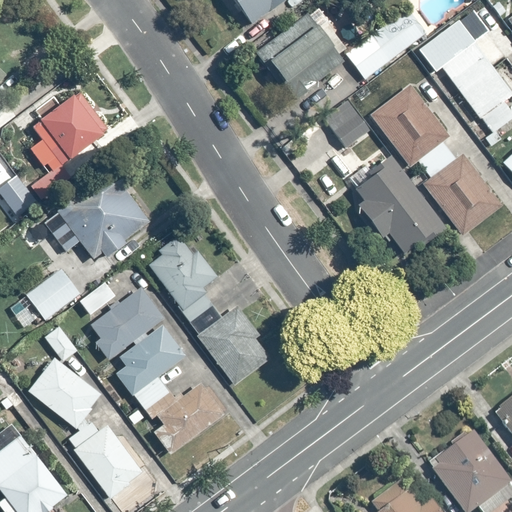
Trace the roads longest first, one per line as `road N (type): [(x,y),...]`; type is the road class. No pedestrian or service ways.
road 1 (residential): [(116,0),(383,391)]
road 2 (tertiary): [(383,391),(247,492)]
road 3 (tertiary): [(511,294),(383,391)]
